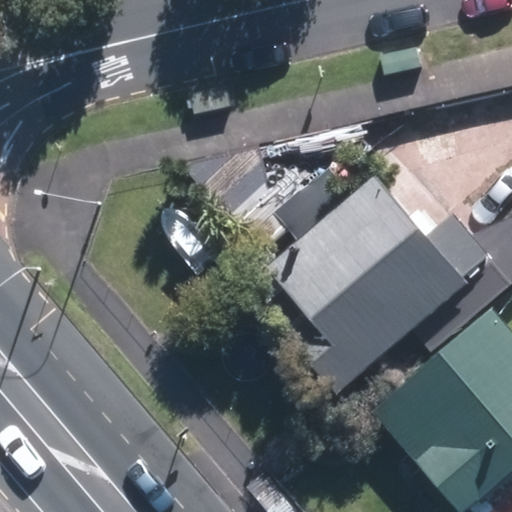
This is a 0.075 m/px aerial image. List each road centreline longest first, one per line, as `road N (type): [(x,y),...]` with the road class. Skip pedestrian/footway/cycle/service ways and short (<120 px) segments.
road 1 (tertiary): [(116,42),(302,0)]
road 2 (secondary): [(0,367),(124,511)]
road 3 (tertiary): [(116,42),(0,114)]
